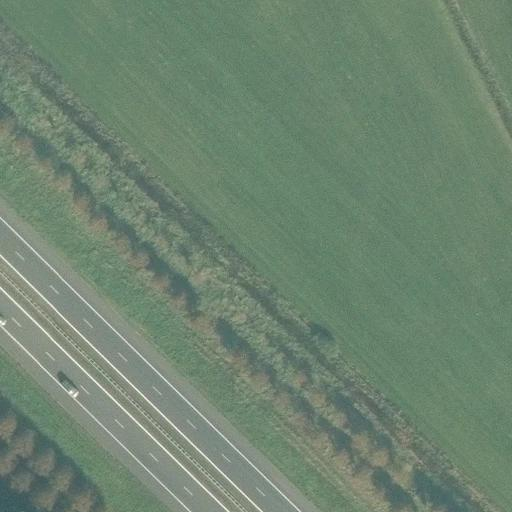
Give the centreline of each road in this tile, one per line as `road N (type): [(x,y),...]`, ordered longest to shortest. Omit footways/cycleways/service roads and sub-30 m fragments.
road 1 (motorway): [(278,511),(0,239)]
road 2 (motorway): [(0,310),(205,511)]
